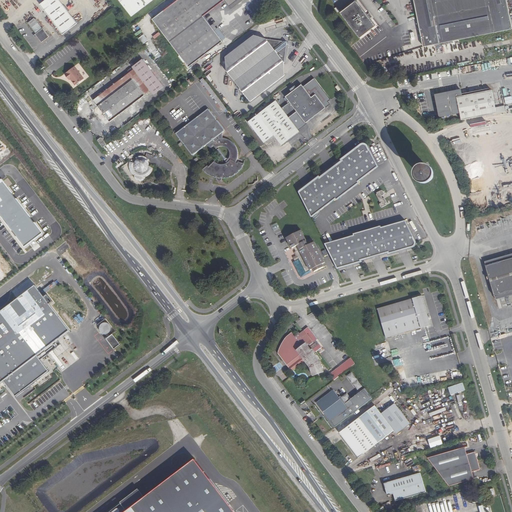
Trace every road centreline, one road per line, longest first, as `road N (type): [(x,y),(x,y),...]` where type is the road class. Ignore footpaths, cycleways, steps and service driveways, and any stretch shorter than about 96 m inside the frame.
road 1 (unclassified): [(233,214),(123,194),(0,35)]
road 2 (unclassified): [(363,511),(260,375),(258,354),(281,306)]
road 3 (unclassified): [(0,481),(189,337)]
road 4 (primary): [(200,329),(51,148)]
road 5 (primary): [(51,148),(189,337)]
road 6 (primary): [(337,511),(200,329)]
road 7 (primary): [(189,337),(323,511)]
road 8 (unclassified): [(447,262),(511,470)]
road 9 (unclassified): [(233,214),(370,108)]
road 10 (unclassified): [(370,108),(447,262)]
road 11 (unclassified): [(447,262),(281,306)]
road 12 (unclassified): [(297,3),(370,108)]
